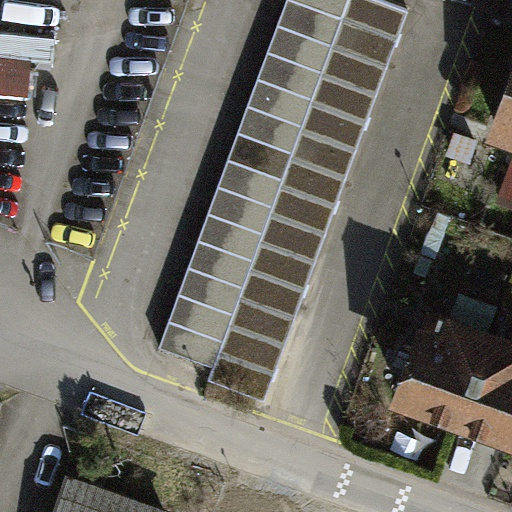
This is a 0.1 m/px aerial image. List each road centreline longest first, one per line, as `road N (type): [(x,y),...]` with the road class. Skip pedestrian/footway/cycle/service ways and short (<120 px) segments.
road 1 (residential): [(419,511),(0,359)]
road 2 (unknown): [(48,377),(123,0)]
